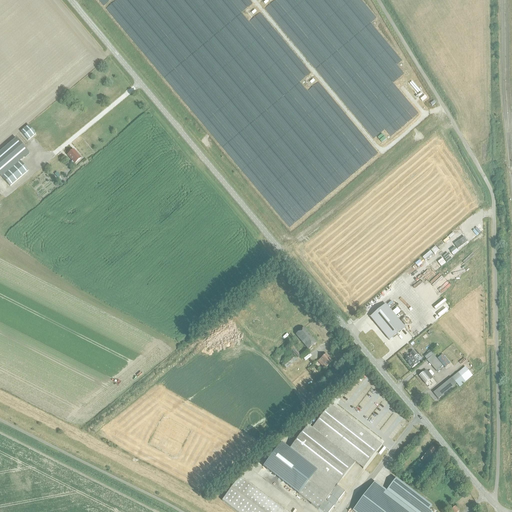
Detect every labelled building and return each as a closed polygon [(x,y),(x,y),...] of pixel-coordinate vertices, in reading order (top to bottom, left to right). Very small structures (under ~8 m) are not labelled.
[(420,92),(412,82),(409,84),(418,94),(420,92)] [(36,134),(28,125),(21,132),(28,140),(36,134)] [(29,154),(16,138),(0,152),(0,174),(2,177),(20,161),(29,154)] [(81,158),(74,150),(67,155),(75,164),(81,158)] [(2,177),(10,187),(28,171),(20,161),(2,177)] [(471,239),(483,231),(481,229),(472,235),(471,233),(469,235),(471,239)] [(462,241),(466,245),(471,241),(467,236),(462,241)] [(436,254),(440,250),(436,246),(432,250),(436,254)] [(431,250),(424,257),(426,260),(434,253),(431,250)] [(416,263),(420,268),(424,264),(420,259),(416,263)] [(437,271),(441,267),(436,261),(432,264),(437,271)] [(429,280),(435,276),(432,271),(431,272),(429,269),(424,273),(429,280)] [(440,273),(430,282),(432,284),(442,276),(440,273)] [(440,294),(450,287),(447,282),(437,288),(440,294)] [(370,317),(389,341),(405,328),(385,304),(370,317)] [(295,335),(308,350),(317,343),(304,328),(295,335)] [(289,347),(299,358),(301,356),(292,345),(289,347)] [(409,354),(411,356),(405,360),(412,368),(419,362),(414,356),(416,355),(413,351),(409,354)] [(324,364),(326,367),(333,362),(326,354),(318,361),(322,366),(324,364)] [(282,364),(286,369),(297,360),(293,355),(282,364)] [(433,355),(432,356),(427,360),(436,371),(447,362),(442,356),(437,360),(433,355)] [(458,373),(452,378),(433,393),(438,399),(456,383),(459,388),(466,382),(464,381),(471,375),(469,373),(465,377),(464,376),(465,375),(461,371),(462,369),(461,367),(456,371),(458,373)] [(433,379),(432,377),(426,370),(419,376),(426,384),(433,379)] [(281,443),(263,467),(320,511),(329,511),(345,493),(337,487),(355,463),(363,469),(382,446),(330,405),(312,429),(308,426),(289,449),(281,443)] [(163,418),(145,442),(210,492),(228,468),(163,418)] [(435,451),(432,448),(431,447),(421,460),(423,462),(428,455),(430,457),(435,451)] [(366,468),(369,471),(377,462),(375,460),(366,468)] [(427,462),(423,466),(419,471),(420,472),(418,475),(420,476),(426,468),(429,463),(427,462)] [(236,511),(286,511),(284,510),(240,477),(222,501),(236,511)] [(429,511),(428,511),(431,506),(395,479),(386,491),(374,482),(352,511),(353,511),(429,511)]
